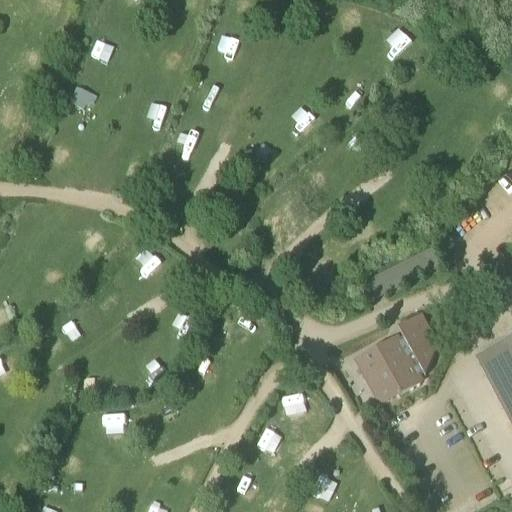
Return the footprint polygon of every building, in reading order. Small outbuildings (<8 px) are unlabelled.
[(125,0),(135,10),(146,0),(125,0)] [(384,40),(388,56),(404,51),(400,35),(384,40)] [(0,136),(5,142),(22,129),(5,107),(0,110),(0,136)] [(306,145),(324,131),(309,113),(291,127),(306,145)] [(316,191),(332,179),(321,164),(305,176),(316,191)] [(272,216),(268,233),(285,237),(289,220),(272,216)] [(367,280),(375,300),(443,271),(435,252),(367,280)] [(234,316),(222,330),(243,349),(256,334),(234,316)] [(477,351),(485,370),(511,356),(511,330),(504,335),(505,337),(477,351)] [(380,408),(422,386),(410,362),(416,358),(404,337),(398,340),(397,339),(355,362),(356,365),(354,366),(375,406),(378,405),(380,408)] [(511,356),(485,370),(511,423),(511,356)] [(6,492),(0,495),(0,511),(5,511),(15,507),(6,492)] [(43,510),(44,511),(65,511),(62,503),(43,510)]
